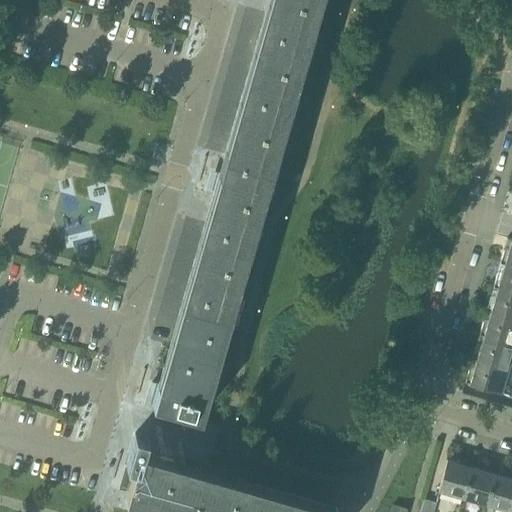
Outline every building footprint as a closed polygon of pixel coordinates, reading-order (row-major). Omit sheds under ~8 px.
[(152,382),(146,402),(179,411),(179,410),(201,417),(320,0),(269,0),(266,12),(159,384),(152,382)] [(504,249),(500,261),(511,263),(511,238),(507,237),(507,238),(511,239),(508,248),(504,249)] [(497,273),(494,284),(511,289),(511,263),(500,261),(500,262),(504,263),(501,272),(497,273)] [(490,297),(487,308),(511,315),(511,289),(494,284),(493,286),(497,287),(495,296),(490,297)] [(483,321),(480,332),(511,341),(511,315),(487,308),(486,310),(490,311),(488,320),(483,321)] [(476,345),(473,356),(508,366),(508,367),(511,367),(511,355),(511,356),(511,353),(511,341),(480,332),(479,334),(483,335),(481,344),(476,345)] [(508,366),(473,356),(472,357),(476,359),(474,368),(469,369),(465,381),(511,394),(511,391),(511,381),(505,379),(508,367),(508,366)] [(121,485),(129,487),(125,498),(173,511),(335,511),(337,507),(320,503),(236,478),(176,461),(143,452),(148,437),(136,434),(121,485)] [(439,489),(463,496),(472,466),(447,459),(439,489)] [(463,496),(486,503),(495,473),(472,466),(463,496)] [(486,503),(509,510),(511,498),(511,477),(495,473),(486,503)] [(424,498),(420,511),(433,511),(436,501),(424,498)]
